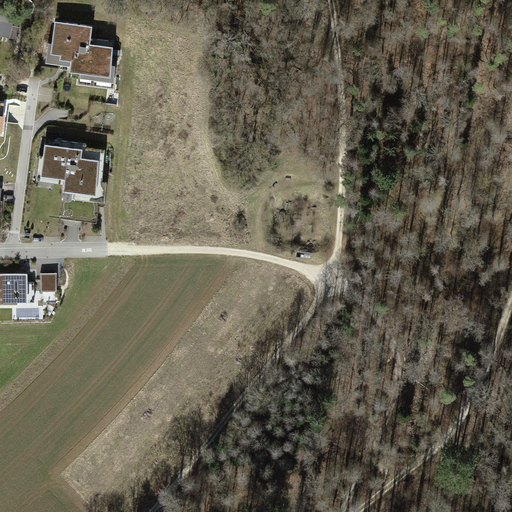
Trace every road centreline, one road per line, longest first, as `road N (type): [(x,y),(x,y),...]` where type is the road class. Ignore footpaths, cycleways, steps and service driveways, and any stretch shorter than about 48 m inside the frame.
road 1 (track): [(150,511),(333,278),(220,250),(107,251)]
road 2 (track): [(333,278),(344,181),(343,71),(332,0)]
road 3 (track): [(333,278),(384,322),(398,386),(341,511)]
road 4 (track): [(359,511),(447,436),(511,311)]
road 5 (residential): [(11,251),(35,77)]
